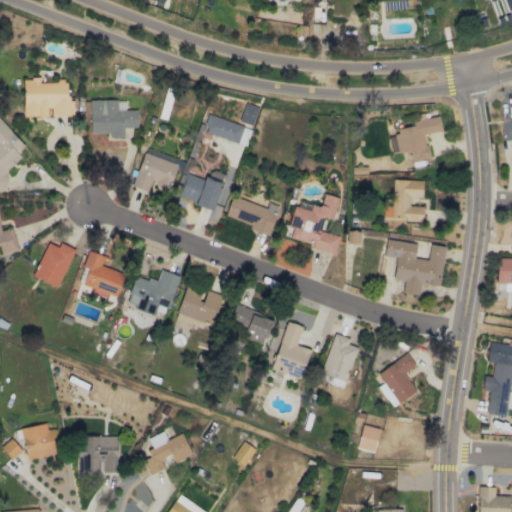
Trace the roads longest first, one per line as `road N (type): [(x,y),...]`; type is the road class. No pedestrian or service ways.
road 1 (tertiary): [(14,0),(232,80),(296,90),(448,90),(511,73)]
road 2 (tertiary): [(463,59),(478,199),(449,392),(443,511)]
road 3 (tertiary): [(511,43),(463,59),(360,67),(241,52),(99,0)]
road 4 (residential): [(460,329),(393,317),(91,206)]
